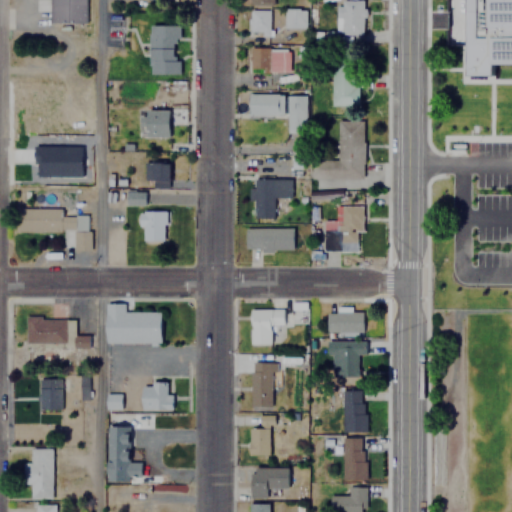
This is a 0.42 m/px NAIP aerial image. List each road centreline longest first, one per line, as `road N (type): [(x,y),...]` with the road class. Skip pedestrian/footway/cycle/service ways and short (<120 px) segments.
road 1 (tertiary): [(407,511),(408,0)]
road 2 (residential): [(215,511),(215,0)]
road 3 (residential): [(0,277),(407,277)]
